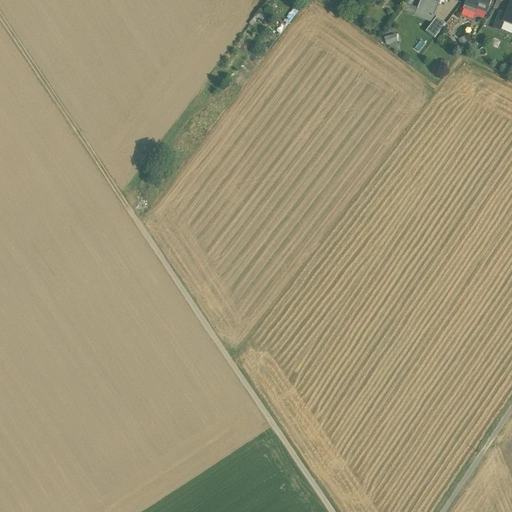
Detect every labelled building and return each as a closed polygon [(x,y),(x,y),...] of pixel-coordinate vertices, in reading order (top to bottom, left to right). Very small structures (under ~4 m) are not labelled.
[(434,17),(439,5),(425,0),(421,0),(417,10),(434,17)] [(467,0),(463,10),(475,15),(478,9),(486,13),(491,0),(467,0)] [(511,33),(511,1),(506,15),(502,23),(504,24),(501,29),(511,33)] [(434,17),(417,10),(415,16),(433,23),(437,18),(434,17)] [(502,23),(506,15),(500,13),(493,29),(500,32),(501,29),(504,24),(502,23)] [(426,33),(435,39),(445,25),(437,18),(433,23),(426,33)]
